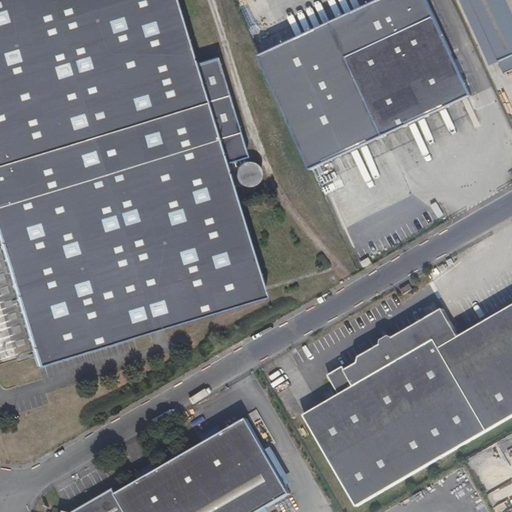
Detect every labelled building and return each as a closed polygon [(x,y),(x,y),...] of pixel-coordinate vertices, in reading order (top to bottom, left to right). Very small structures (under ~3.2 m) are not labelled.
[(0,0),(0,249),(35,365),(263,296),(222,163),(245,156),(222,79),(215,57),(191,64),(187,51),(171,0),(0,0)] [(511,0),(470,0),(501,66),(511,60),(511,0)] [(452,52),(436,17),(390,38),(326,67),(274,91),(310,170),(416,122),(446,108),(472,97),(469,90),(472,89),(468,81),(467,79),(465,80),(462,74),(464,73),(458,59),(456,60),(452,52)] [(478,76),(465,47),(452,52),(456,60),(458,59),(464,73),(462,74),(465,80),(467,79),(468,81),(478,76)] [(511,60),(501,66),(505,74),(511,71),(511,60)] [(426,191),(431,177),(400,165),(395,179),(426,191)] [(511,319),(465,347),(443,309),(395,337),(381,345),(360,357),(358,363),(346,370),(344,366),(329,375),(340,395),(304,416),(358,507),(511,418),(511,319)] [(390,334),(382,339),(381,345),(395,337),(390,334)] [(73,511),(258,511),(290,494),(246,419),(115,494),(113,490),(73,511)]
